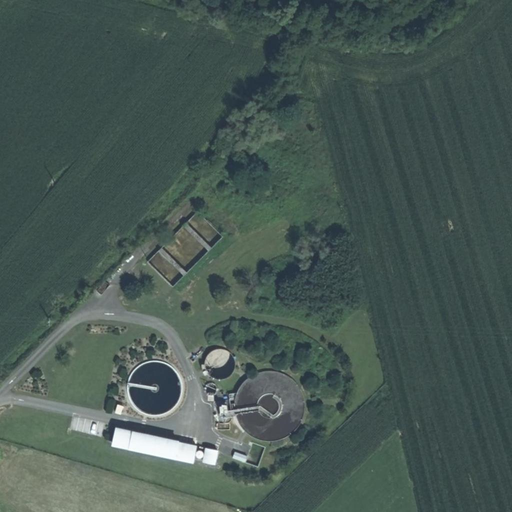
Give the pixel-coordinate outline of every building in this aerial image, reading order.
[(204,364),(204,367),(206,371),(209,375),(212,378),(216,379),(221,380),(227,378),(232,374),(235,369),(235,364),(234,358),(232,354),(227,350),(222,349),(217,349),(211,351),(207,355),(205,359),(204,364)] [(177,372),(174,368),(171,366),(167,363),(162,361),(158,360),(151,360),(145,362),(139,365),(134,369),(131,373),(128,379),(127,387),(128,394),(130,401),(134,405),(139,410),(146,414),(151,415),(158,415),(164,413),(173,408),(176,404),(180,398),(182,390),(181,383),(180,377),(177,372)] [(234,402),(234,410),(235,415),(237,420),(241,427),(245,432),(251,436),(258,439),(264,441),(271,441),(277,440),(282,438),(288,436),(294,431),(297,427),(300,422),(303,416),(304,407),(304,399),(302,393),(300,388),(295,382),(290,377),(284,374),(277,371),(270,370),(263,371),(257,372),(251,375),(245,379),(241,384),(236,393),(235,397),(234,402)] [(215,385),(213,383),(210,382),(207,383),(205,385),(204,388),(204,391),(206,394),(209,395),(212,395),(215,394),(217,391),(217,387),(215,385)] [(227,411),(234,410),(234,402),(235,397),(236,393),(228,394),(229,399),(225,400),(227,411)] [(120,414),(123,406),(118,404),(115,412),(120,414)] [(229,413),(226,412),(223,413),(221,416),(221,418),(222,421),(224,422),(226,423),(229,422),(231,420),(232,417),(230,414),(229,413)] [(196,446),(115,429),(112,443),(175,456),(175,458),(193,462),(196,446)] [(214,464),(217,450),(205,448),(203,461),(214,464)]
